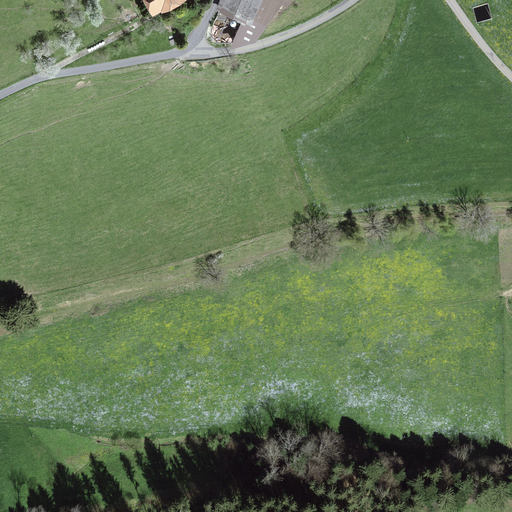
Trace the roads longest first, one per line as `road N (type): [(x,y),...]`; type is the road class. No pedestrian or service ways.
road 1 (track): [(0,324),(229,273),(380,225),(511,211)]
road 2 (unclassified): [(0,95),(48,75),(189,52)]
road 3 (unclassified): [(189,52),(248,48),(352,0)]
road 4 (track): [(48,75),(175,0)]
